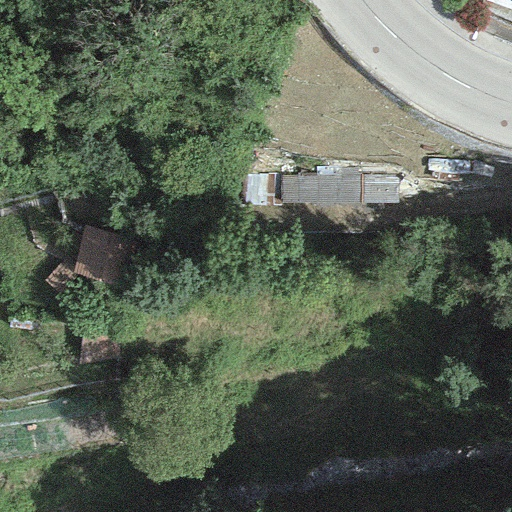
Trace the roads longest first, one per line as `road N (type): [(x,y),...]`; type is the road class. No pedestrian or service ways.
road 1 (track): [(511,204),(250,220),(88,200),(55,165),(0,57)]
road 2 (tertiary): [(511,106),(463,86),(360,0)]
